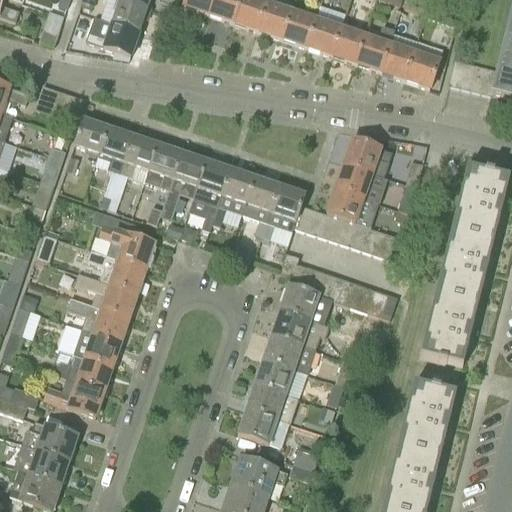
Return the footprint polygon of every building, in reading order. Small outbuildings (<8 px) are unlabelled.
[(61,0),(58,11),(66,14),(70,3),(61,0)] [(84,0),(82,7),(93,11),(97,0),(84,0)] [(120,0),(120,4),(147,13),(151,0),(120,0)] [(186,0),(183,11),(208,20),(214,0),(186,0)] [(214,0),(208,20),(232,28),(242,0),(241,0),(214,0)] [(242,0),(232,28),(256,36),(266,8),(242,0)] [(389,0),(378,0),(378,4),(400,12),(403,5),(389,0)] [(0,1),(0,22),(15,28),(19,17),(1,11),(4,3),(0,1)] [(111,29),(138,39),(147,13),(120,4),(111,29)] [(404,13),(425,21),(428,15),(407,7),(404,13)] [(256,36),(281,45),(290,16),(266,8),(256,36)] [(315,25),(314,25),(305,53),(330,61),(340,33),(342,34),(345,20),(321,11),(318,19),(317,19),(315,25)] [(458,25),(428,15),(425,21),(455,32),(458,25)] [(314,25),(292,17),(290,16),(281,45),(305,53),(314,25)] [(42,37),(39,47),(41,47),(53,52),(57,42),(63,22),(49,17),(42,37)] [(130,63),(134,52),(138,39),(111,29),(100,25),(94,23),(85,47),(103,53),(103,54),(130,63)] [(497,76),(491,100),(511,104),(511,24),(509,24),(506,38),(505,38),(502,49),(496,75),(497,75),(497,76)] [(367,42),(365,42),(355,70),(379,78),(389,50),(391,42),(392,42),(394,36),(382,32),(380,37),(376,46),(367,42)] [(330,61),(355,70),(365,42),(342,34),(340,33),(330,61)] [(413,58),(389,50),(379,78),(404,86),(413,58)] [(404,86),(424,93),(429,95),(439,67),(415,59),(413,58),(404,86)] [(459,93),(465,68),(454,66),(448,90),(459,93)] [(469,95),(476,71),(465,68),(459,93),(469,95)] [(486,73),(476,71),(469,95),(480,98),(486,73)] [(491,101),(491,100),(497,76),(486,73),(480,98),(491,101)] [(25,111),(29,100),(0,90),(0,117),(0,118),(5,104),(25,111)] [(43,92),(42,93),(35,114),(45,118),(53,96),(43,92)] [(63,99),(53,96),(45,118),(55,121),(63,99)] [(73,102),(63,99),(55,121),(65,124),(73,102)] [(75,128),(83,106),(73,102),(65,124),(75,128)] [(13,123),(0,118),(0,117),(0,118),(0,117),(0,145),(5,147),(13,123)] [(108,133),(84,125),(83,124),(74,150),(99,159),(108,133)] [(108,133),(99,159),(112,163),(107,176),(112,177),(104,201),(112,204),(133,141),(108,133)] [(112,204),(119,206),(127,183),(131,184),(132,183),(145,188),(149,175),(148,175),(157,150),(133,141),(112,204)] [(379,155),(379,154),(351,145),(343,169),(371,179),(371,180),(382,183),(391,159),(379,155)] [(145,188),(169,196),(182,158),(157,150),(148,175),(149,175),(145,188)] [(50,153),(48,161),(63,167),(66,158),(50,153)] [(169,196),(162,217),(172,220),(179,199),(193,204),(197,192),(198,192),(206,166),(182,158),(169,196)] [(48,161),(44,171),(45,172),(59,177),(63,167),(48,161)] [(71,163),(66,176),(74,179),(78,165),(71,163)] [(230,175),(206,166),(198,192),(197,192),(193,204),(189,218),(205,224),(202,235),(210,237),(212,230),(230,175)] [(405,190),(417,193),(422,170),(411,167),(405,190)] [(343,169),(335,193),(362,204),(378,209),(387,185),(382,183),(371,180),(371,179),(343,169)] [(493,246),(498,226),(509,183),(493,180),(493,178),(484,176),(484,177),(466,173),(451,236),(493,246)] [(243,221),(255,183),(230,175),(212,230),(220,232),(226,215),(243,221)] [(255,183),(243,221),(258,227),(254,240),(254,244),(260,246),(261,242),(262,242),(263,242),(280,192),(255,183)] [(54,191),(41,187),(32,211),(46,216),(54,191)] [(280,192),(263,242),(269,244),(271,245),(275,232),(292,238),(292,236),(293,234),(301,211),(304,200),(280,192)] [(335,193),(326,220),(334,222),(346,226),(357,230),(368,234),(369,234),(378,209),(362,204),(335,193)] [(398,216),(409,220),(412,210),(401,207),(398,216)] [(301,211),(293,234),(304,237),(312,215),(311,215),(301,211)] [(157,232),(160,222),(161,217),(151,213),(146,228),(157,232)] [(312,215),(304,237),(315,241),(323,219),(312,215)] [(96,216),(92,228),(103,232),(100,243),(111,247),(106,261),(145,275),(154,250),(135,243),(118,237),(122,225),(96,216)] [(406,228),(409,220),(398,216),(395,225),(406,228)] [(323,219),(315,241),(326,245),(334,222),(326,220),(323,219)] [(334,222),(326,245),(338,249),(346,226),(334,222)] [(346,226),(338,249),(349,252),(357,230),(346,226)] [(37,241),(40,231),(26,227),(23,237),(37,241)] [(169,229),(165,240),(179,244),(182,233),(169,229)] [(357,230),(349,252),(361,256),(368,234),(357,230)] [(192,249),(196,237),(184,233),(180,244),(192,249)] [(47,234),(45,240),(57,244),(59,239),(47,234)] [(368,234),(361,256),(372,260),(380,237),(369,234),(368,234)] [(478,309),(483,288),(493,246),(451,236),(435,298),(478,309)] [(380,237),(372,260),(383,264),(391,241),(380,237)] [(45,240),(40,253),(52,258),(57,244),(45,240)] [(395,268),(402,245),(391,241),(383,264),(395,268)] [(20,252),(16,261),(29,266),(33,257),(20,252)] [(137,300),(145,275),(90,256),(86,267),(104,273),(100,286),(100,287),(137,300)] [(299,263),(286,259),(279,279),(290,283),(291,283),(296,269),(297,269),(299,263)] [(299,295),(308,273),(297,269),(296,269),(291,283),(290,283),(288,291),(299,295)] [(311,299),(319,277),(308,273),(299,295),(311,299)] [(11,276),(8,285),(11,286),(21,290),(24,280),(11,276)] [(330,281),(319,277),(311,299),(322,303),(330,281)] [(91,312),(128,325),(137,300),(100,287),(100,286),(79,279),(74,291),(96,298),(92,311),(91,312)] [(322,303),(331,307),(333,307),(342,285),(330,281),(322,303)] [(333,307),(344,311),(352,288),(342,285),(333,307)] [(11,286),(3,311),(12,314),(21,290),(11,286)] [(352,288),(344,311),(356,315),(364,292),(352,288)] [(324,332),(324,330),(331,307),(322,303),(311,299),(299,295),(288,291),(279,316),(324,332)] [(356,315),(366,318),(374,296),(364,292),(356,315)] [(374,296),(366,318),(378,322),(386,300),(374,296)] [(24,298),(19,312),(31,316),(35,317),(39,304),(24,298)] [(462,372),(467,351),(478,309),(435,298),(419,361),(437,366),(437,367),(446,369),(446,368),(462,372)] [(386,300),(378,322),(389,326),(397,304),(386,300)] [(81,337),(120,350),(128,325),(91,312),(92,311),(70,303),(67,315),(86,322),(81,337)] [(18,315),(10,338),(22,342),(27,326),(30,319),(30,317),(19,313),(18,315)] [(279,316),(271,341),(316,357),(316,355),(320,341),(325,343),(329,332),(324,330),(324,332),(279,316)] [(66,331),(58,354),(74,360),(74,361),(112,374),(120,350),(81,337),(66,331)] [(294,376),(308,380),(316,357),(271,341),(262,366),(294,376)] [(18,353),(6,349),(2,362),(14,366),(18,353)] [(65,385),(103,398),(112,374),(74,361),(71,369),(66,371),(59,368),(54,381),(65,385)] [(294,376),(262,366),(254,390),(285,401),(286,400),(294,376)] [(342,366),(337,382),(345,384),(350,368),(342,366)] [(109,394),(117,395),(121,375),(113,374),(109,394)] [(61,398),(47,393),(43,405),(95,423),(103,398),(65,385),(61,398)] [(455,399),(439,395),(440,394),(431,391),(431,393),(413,388),(397,451),(440,462),(455,399)] [(5,392),(0,389),(0,401),(9,405),(13,394),(5,392)] [(245,415),(277,426),(277,425),(288,429),(290,429),(298,405),(286,400),(285,401),(254,390),(245,415)] [(13,394),(9,405),(27,412),(35,414),(39,401),(14,392),(13,394)] [(330,395),(325,410),(336,413),(341,398),(330,395)] [(0,417),(22,426),(27,412),(9,405),(0,401),(0,417)] [(245,415),(237,440),(269,450),(269,449),(280,453),(288,429),(277,425),(277,426),(245,415)] [(312,428),(304,425),(301,433),(309,436),(312,428)] [(27,435),(22,449),(21,451),(67,467),(69,463),(71,464),(75,454),(72,453),(76,441),(34,427),(31,437),(27,435)] [(67,467),(21,451),(13,473),(19,476),(18,477),(29,481),(59,491),(60,488),(63,489),(66,478),(64,477),(67,467)] [(427,511),(429,504),(440,462),(397,451),(381,511),(427,511)] [(299,455),(294,470),(313,476),(318,462),(299,455)] [(287,480),(241,464),(232,489),(267,501),(267,502),(278,505),(287,480)] [(313,476),(294,470),(290,481),(309,488),(313,476)] [(10,502),(21,505),(20,506),(38,511),(54,511),(58,503),(55,502),(59,491),(29,481),(18,477),(10,502)] [(232,489),(224,511),(263,511),(267,502),(267,501),(232,489)]
